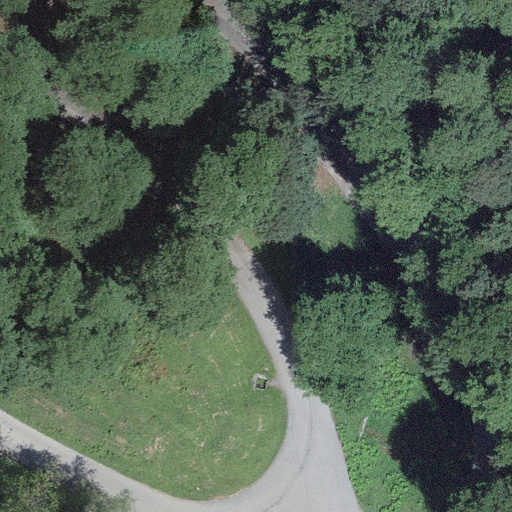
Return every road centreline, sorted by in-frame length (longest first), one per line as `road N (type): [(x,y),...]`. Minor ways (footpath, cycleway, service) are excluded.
road 1 (track): [(486,511),(500,455),(496,414),(469,323),(405,195),(262,59),(171,0)]
road 2 (track): [(0,76),(131,155),(206,224),(257,290),(293,364),(310,432),(315,511)]
road 3 (track): [(156,511),(0,430)]
